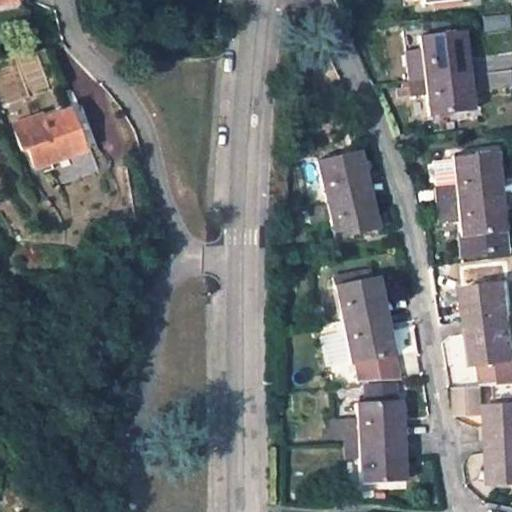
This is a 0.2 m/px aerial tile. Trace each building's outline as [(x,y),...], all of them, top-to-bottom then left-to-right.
[(455,33),(460,74),(468,74),(463,32),(455,33)] [(470,89),(468,74),(460,74),(455,33),(416,37),(417,49),(404,50),(408,81),(410,96),(423,94),(425,116),(464,111),(462,90),(470,89)] [(472,110),(470,89),(462,90),(464,111),(472,110)] [(79,108),(66,113),(81,148),(92,144),(79,108)] [(36,165),(81,148),(66,113),(41,122),(39,118),(16,126),(24,148),(29,147),(36,165)] [(353,153),(362,193),(369,192),(359,151),(353,153)] [(369,192),(362,193),(353,153),(314,162),(323,203),(306,208),(309,223),(327,219),(332,239),(371,230),(366,210),(372,208),(369,192)] [(460,254),(500,251),(498,232),(496,232),(494,211),(501,211),(499,195),(492,195),(488,154),(449,159),(452,187),(433,189),(434,201),(436,221),(455,219),(460,254)] [(488,154),(492,195),(499,195),(494,154),(488,154)] [(377,229),(372,208),(366,210),(371,230),(377,229)] [(494,211),(496,232),(498,232),(504,232),(501,211),(494,211)] [(348,272),(350,281),(370,278),(368,269),(348,272)] [(382,298),(375,299),(370,278),(350,281),(348,272),(331,276),(340,322),(348,364),(354,362),(387,356),(378,315),(385,314),(382,298)] [(370,278),(375,299),(382,298),(378,276),(370,278)] [(466,323),(472,322),(477,364),(480,384),(511,381),(511,313),(508,280),(468,285),(471,307),(464,307),(466,323)] [(464,307),(471,307),(468,285),(462,286),(464,307)] [(392,355),(393,354),(385,314),(378,315),(387,356),(392,355)] [(477,364),(472,322),(466,323),(471,365),(477,364)] [(387,356),(354,362),(359,387),(363,387),(392,383),(396,383),(392,355),(387,356)] [(339,383),(350,382),(349,372),(338,373),(339,383)] [(398,482),(395,439),(402,439),(401,424),(394,424),(393,402),(392,383),(363,387),(364,404),(353,404),(354,423),(342,424),(343,442),(343,459),(355,459),(356,484),(398,482)] [(453,414),(481,413),(481,388),(453,389),(453,414)] [(487,442),(494,441),(497,483),(511,481),(511,403),(492,404),(494,426),(486,426),(481,427),(482,442),(487,442)] [(494,426),(492,404),(485,405),(486,426),(494,426)] [(398,482),(404,481),(402,439),(395,439),(398,482)] [(497,483),(494,441),(487,442),(489,483),(497,483)]
